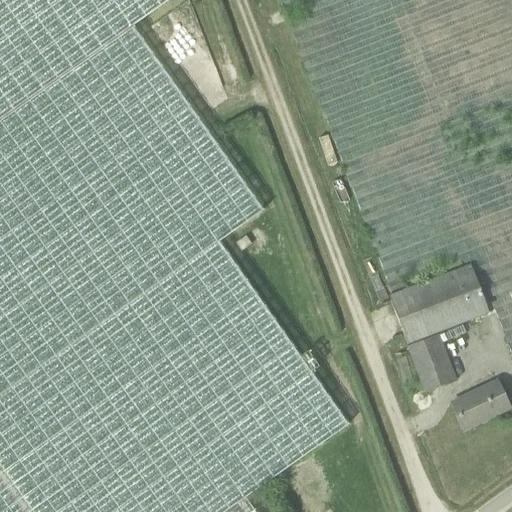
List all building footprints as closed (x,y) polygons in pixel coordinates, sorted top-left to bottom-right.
[(0,0),(0,511),(254,511),(244,498),(347,425),(218,242),(262,211),(131,26),(167,0),(0,0)] [(511,0),(277,0),(391,296),(470,266),(488,314),(494,312),(511,357),(511,0)] [(488,314),(470,266),(391,296),(389,297),(407,346),(489,316),(488,314)] [(424,395),(456,383),(437,336),(406,348),(424,395)] [(464,430),(509,409),(496,383),(452,404),(464,430)]
